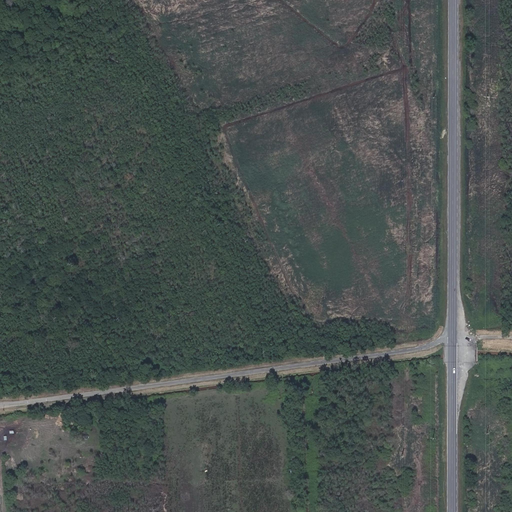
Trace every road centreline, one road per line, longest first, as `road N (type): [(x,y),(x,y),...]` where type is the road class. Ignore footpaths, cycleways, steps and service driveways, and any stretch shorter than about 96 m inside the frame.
road 1 (unclassified): [(0,406),(413,350),(452,338)]
road 2 (secondary): [(452,0),(452,338)]
road 3 (secondary): [(452,338),(452,511)]
road 4 (track): [(426,130),(426,0)]
